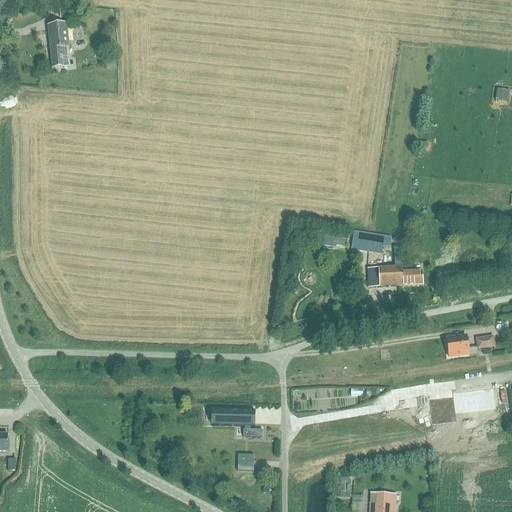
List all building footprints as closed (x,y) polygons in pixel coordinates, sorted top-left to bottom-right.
[(67,25),(48,27),(48,34),(52,69),(63,68),(68,67),(67,60),(66,48),(69,48),(67,25)] [(494,84),(493,96),(506,98),(508,86),(494,84)] [(351,249),(381,254),(382,246),(390,247),(390,239),(354,233),(351,249)] [(347,248),(348,239),(325,236),(323,248),(332,249),(336,249),(336,247),(347,248)] [(422,272),(412,273),(412,267),(405,268),(403,247),(394,247),(395,268),(367,269),(368,289),(376,288),(423,286),(422,272)] [(508,321),(496,323),(498,333),(510,331),(508,321)] [(468,354),(466,337),(446,340),(448,357),(468,354)] [(495,346),(494,338),(476,340),(477,348),(495,346)] [(455,414),(495,409),(492,389),(453,394),(455,414)] [(254,412),(211,412),(211,413),(217,413),(217,425),(236,425),(236,428),(244,428),(244,431),(243,431),(243,438),(262,438),(262,431),(249,431),(249,428),(254,428),(254,420),(254,412)] [(238,473),(254,473),(254,457),(244,457),(244,464),(238,464),(238,473)]
